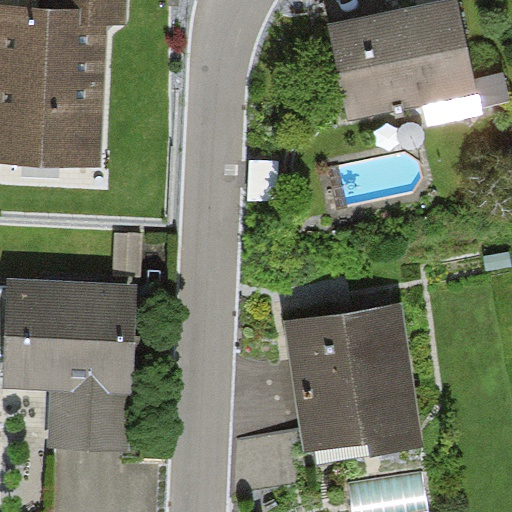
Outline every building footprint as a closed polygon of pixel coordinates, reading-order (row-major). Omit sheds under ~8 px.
[(132,0),(63,0),(63,8),(0,3),(0,168),(103,176),(114,29),(131,30),(132,0)] [(459,0),(449,0),(335,23),(354,118),(478,93),(459,0)] [(135,278),(14,272),(9,381),(59,383),(56,440),(127,444),(135,278)] [(396,301),(289,318),(311,453),(419,435),(396,301)] [(428,511),(423,473),(349,484),(353,511),(428,511)]
